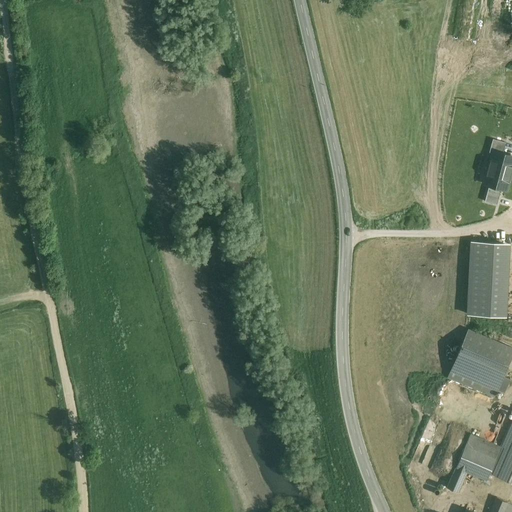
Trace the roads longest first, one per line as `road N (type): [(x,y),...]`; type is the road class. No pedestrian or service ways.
road 1 (track): [(3,0),(84,511)]
road 2 (tertiary): [(386,511),(347,399),(346,233)]
road 3 (tertiary): [(346,233),(301,0)]
road 4 (residential): [(511,211),(466,232),(346,233)]
